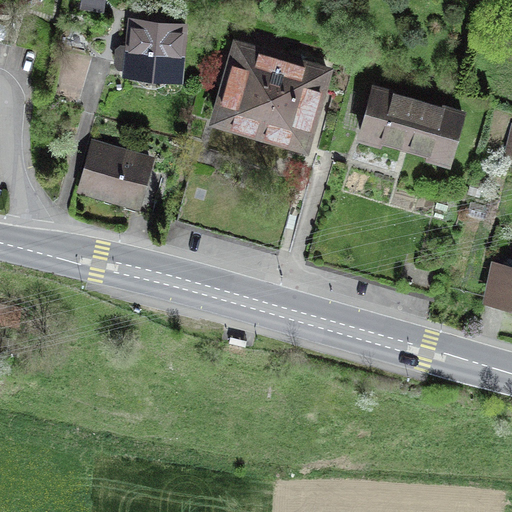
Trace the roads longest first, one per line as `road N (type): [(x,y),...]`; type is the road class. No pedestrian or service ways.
road 1 (secondary): [(511,377),(49,253)]
road 2 (residential): [(49,253),(13,175),(8,98),(0,85)]
